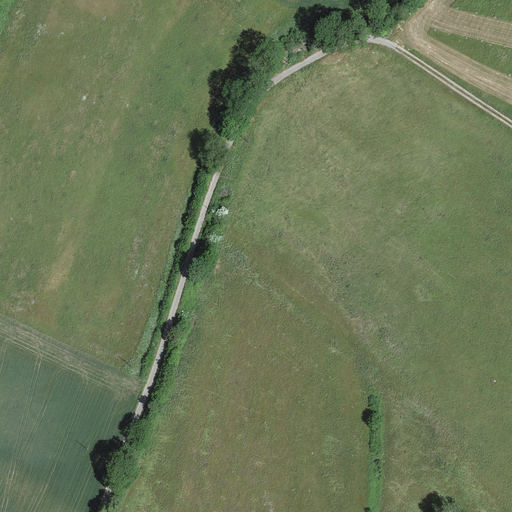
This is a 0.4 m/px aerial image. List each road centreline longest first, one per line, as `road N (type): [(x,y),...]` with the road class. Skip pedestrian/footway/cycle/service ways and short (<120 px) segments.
road 1 (track): [(403,50),(346,44),(286,71),(223,160),(100,511)]
road 2 (track): [(511,129),(403,50)]
